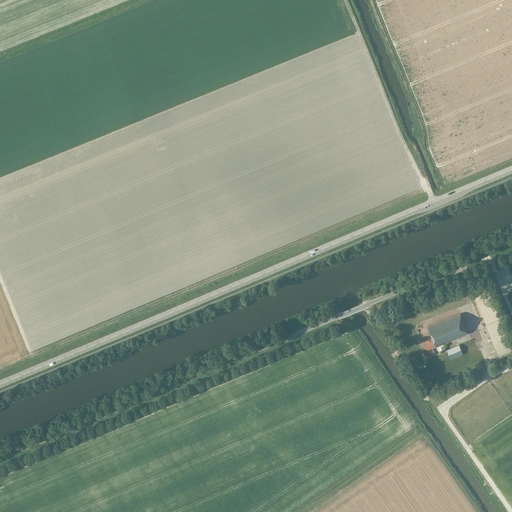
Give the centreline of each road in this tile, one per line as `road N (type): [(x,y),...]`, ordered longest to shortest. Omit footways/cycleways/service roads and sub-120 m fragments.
road 1 (unclassified): [(0,457),(511,243)]
road 2 (primary): [(473,186),(0,384)]
road 3 (unknown): [(511,366),(486,371),(458,265)]
